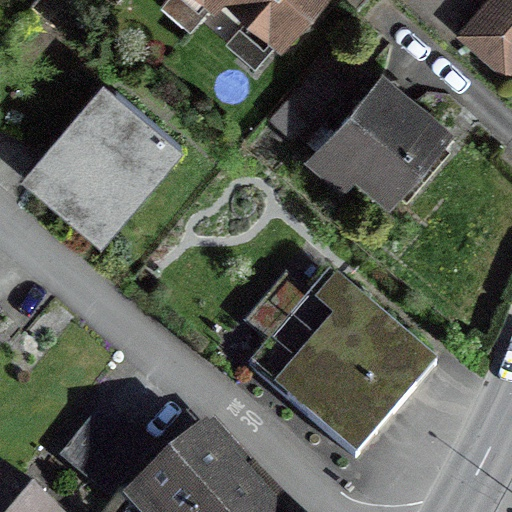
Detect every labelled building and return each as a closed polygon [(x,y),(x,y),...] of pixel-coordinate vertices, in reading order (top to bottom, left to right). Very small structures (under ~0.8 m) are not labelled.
[(210,0),(213,2),(214,0),(232,0),(278,39),(311,0),(210,0)] [(502,72),(511,61),(511,0),(492,0),(461,36),(502,72)] [(340,79),(321,62),(272,121),(292,137),(340,79)] [(377,80),(323,142),(388,198),(441,136),(377,80)] [(98,246),(178,149),(113,93),(31,190),(98,246)] [(266,347),(246,370),(352,461),(432,368),(327,276),(307,299),(283,279),(242,326),(266,347)] [(112,501),(151,454),(107,418),(69,465),(112,501)] [(274,511),(245,479),(183,420),(116,498),(129,511),(274,511)] [(41,511),(0,477),(0,511),(41,511)]
